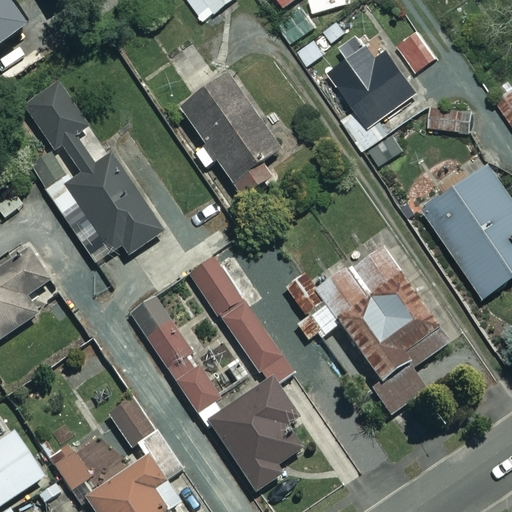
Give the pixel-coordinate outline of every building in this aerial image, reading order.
[(0,0),(0,47),(24,31),(2,0),(0,0)] [(230,0),(188,0),(204,21),(230,0)] [(317,30),(302,6),(274,24),(290,48),(317,30)] [(427,108),(377,33),(364,42),(360,36),(341,49),(348,58),(328,72),(355,112),(342,121),(363,151),(427,108)] [(279,151),(227,75),(178,109),(241,200),(270,180),(259,165),(279,151)] [(162,235),(62,86),(25,110),(69,176),(45,192),(81,246),(97,236),(117,265),(162,235)] [(511,277),(511,200),(488,165),(423,210),(483,297),(511,277)] [(311,287),(268,226),(218,260),(271,337),(275,334),(289,354),(316,336),(318,339),(338,326),(311,287)] [(338,326),(378,384),(370,390),(388,416),(426,390),(412,370),(446,346),(374,243),(311,287),(338,326)] [(48,284),(27,250),(0,266),(0,340),(36,318),(24,299),(48,284)] [(271,337),(218,260),(190,280),(255,373),(257,372),(263,380),(268,377),(276,388),(296,373),(283,354),(271,337)] [(194,411),(219,394),(152,298),(128,315),(194,411)] [(268,380),(204,425),(253,495),(279,477),(274,470),(295,455),(279,433),(297,421),(268,380)] [(0,506),(41,481),(12,434),(0,441),(0,506)] [(144,455),(126,467),(106,437),(79,455),(73,447),(49,463),(60,480),(37,495),(49,511),(82,489),(85,495),(82,497),(91,511),(162,511),(148,491),(161,482),(144,455)]
